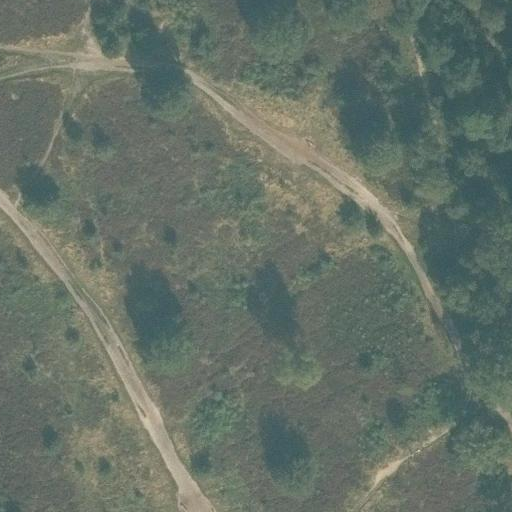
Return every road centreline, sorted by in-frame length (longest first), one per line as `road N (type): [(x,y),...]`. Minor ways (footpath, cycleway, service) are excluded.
road 1 (track): [(0,76),(79,59),(195,74),(381,207),(477,370)]
road 2 (track): [(0,200),(86,292),(196,511)]
